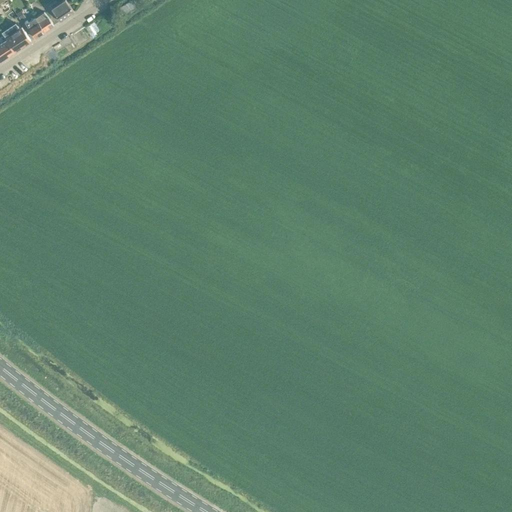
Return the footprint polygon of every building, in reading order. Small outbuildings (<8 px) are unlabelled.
[(74,12),(69,4),(66,0),(55,0),(49,4),(60,21),(74,12)] [(22,11),(18,14),(21,19),(26,16),(22,11)] [(54,25),(49,17),(43,12),(37,16),(35,18),(44,32),(54,25)] [(35,38),(44,32),(35,18),(28,22),(26,20),(24,21),(35,38)] [(6,29),(3,32),(6,37),(5,38),(7,40),(14,52),(31,41),(25,32),(22,27),(20,28),(16,23),(6,29)] [(0,61),(14,52),(7,40),(0,44),(0,61)] [(12,84),(14,90),(23,87),(20,81),(12,84)]
